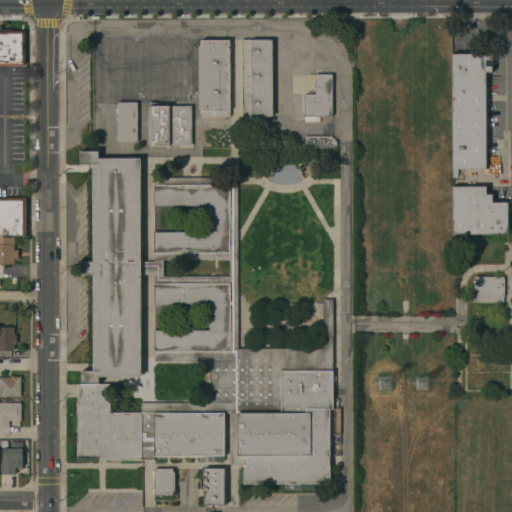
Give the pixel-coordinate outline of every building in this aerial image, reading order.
[(0,66),(0,29),(12,29),(12,31),(25,31),(25,67),(0,66)] [(273,117),(250,117),(250,116),(242,116),(242,39),(250,39),(250,40),(272,40),(273,117)] [(229,117),(201,117),(201,110),(198,110),(198,46),(201,46),(201,40),(229,40),(229,117)] [(486,169),(457,169),(457,177),(453,177),(453,169),(452,169),(452,54),(492,53),(492,60),(485,60),(485,66),(492,66),(492,72),(485,72),(486,169)] [(332,116),(317,116),(317,122),(304,122),(304,116),(304,94),(315,94),(315,74),(332,74),(332,116)] [(137,142),(118,142),(118,102),(137,102),(137,142)] [(169,146),(152,146),(152,145),(148,145),(148,106),(169,106),(169,146)] [(191,146),(171,146),(172,106),(191,106),(191,146)] [(77,384),(81,384),(81,371),(93,371),(93,274),(80,274),(80,262),(93,262),(93,164),(80,164),(80,147),(98,147),(98,154),(140,154),(140,262),(153,262),(153,232),(209,232),(209,206),(154,206),(154,178),(238,178),(238,349),(323,349),(323,299),(333,299),(333,409),(330,409),(330,484),(244,484),(244,466),(230,466),(230,413),(224,413),(224,456),(154,456),(154,460),(98,460),(98,457),(77,457),(77,384)] [(453,235),(452,187),(486,186),(486,194),(492,194),(492,202),(507,202),(507,234),(453,235)] [(0,198),(7,198),(26,198),(26,236),(0,236),(0,198)] [(14,250),(18,250),(18,258),(14,258),(14,264),(0,264),(0,237),(3,237),(14,238),(14,250)] [(503,277),(503,302),(474,302),(474,277),(503,277)] [(0,350),(0,327),(14,328),(14,336),(16,336),(16,344),(13,344),(13,350),(0,350)] [(20,397),(0,396),(0,378),(11,378),(11,376),(21,377),(20,397)] [(0,403),(21,403),(21,421),(9,421),(9,428),(0,428),(0,403)] [(22,442),(22,470),(15,470),(15,475),(2,474),(2,460),(3,460),(3,448),(10,448),(10,442),(22,442)] [(172,469),(172,472),(175,472),(174,492),(172,492),(172,496),(154,496),(154,494),(152,494),(152,489),(154,489),(154,476),(152,476),(152,471),(154,471),(154,469),(172,469)] [(224,469),(224,506),(203,505),(203,469),(224,469)]
